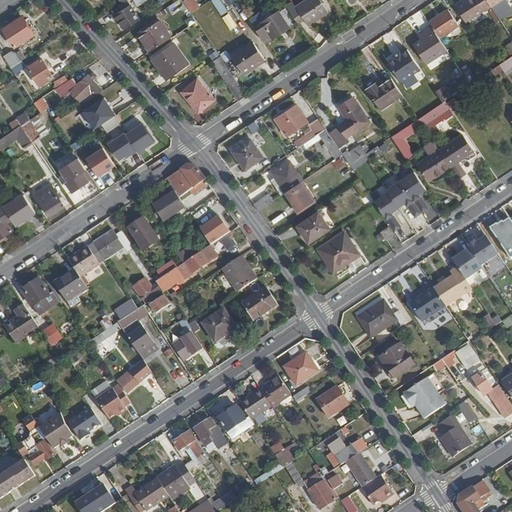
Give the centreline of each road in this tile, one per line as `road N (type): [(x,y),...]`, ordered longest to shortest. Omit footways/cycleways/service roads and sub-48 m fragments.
road 1 (residential): [(22,511),(317,315)]
road 2 (residential): [(196,146),(414,0)]
road 3 (residential): [(0,275),(196,146)]
road 4 (residential): [(317,315),(511,186)]
road 5 (tertiary): [(437,494),(317,315)]
road 6 (tertiary): [(317,315),(196,146)]
road 7 (tertiary): [(196,146),(63,0)]
